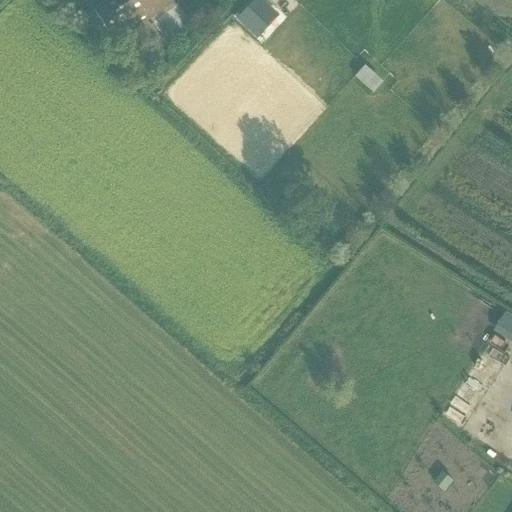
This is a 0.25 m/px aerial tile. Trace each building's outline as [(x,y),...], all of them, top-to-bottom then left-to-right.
[(108,33),(142,10),(149,20),(173,3),(170,0),(108,0),(93,11),(108,33)] [(260,0),(253,0),(235,19),(256,38),(277,16),(260,0)] [(281,0),(265,0),(277,13),(286,4),(281,0)] [(474,359),(464,377),(475,383),(485,365),(474,359)] [(453,486),(463,477),(454,465),(444,474),(453,486)]
